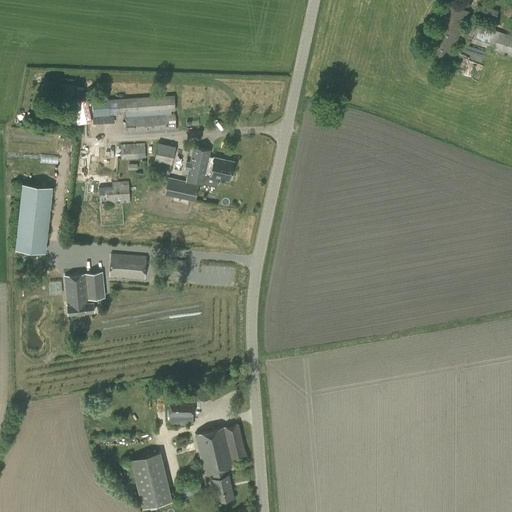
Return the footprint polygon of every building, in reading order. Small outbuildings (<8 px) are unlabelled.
[(447,2),(426,55),(448,65),(469,11),(447,2)] [(477,16),(495,22),(499,10),(482,4),(477,16)] [(511,35),(478,24),(474,33),(468,30),(466,37),(472,39),(471,42),(511,55),(511,35)] [(174,95),(108,99),(101,100),(101,115),(175,111),(174,95)] [(125,116),(126,134),(176,131),(175,114),(125,116)] [(175,146),(158,142),(152,166),(170,170),(175,146)] [(121,159),(145,157),(144,143),(120,145),(121,159)] [(186,177),(185,180),(167,177),(163,194),(194,201),(198,179),(204,180),(205,174),(210,175),(230,180),(234,161),(213,156),(213,157),(209,156),(210,149),(193,146),(186,177)] [(99,204),(129,202),(128,181),(98,183),(99,204)] [(23,184),(16,248),(45,252),(52,187),(23,184)] [(110,253),(109,276),(145,279),(147,256),(110,253)] [(156,258),(155,277),(185,279),(187,261),(156,258)] [(105,302),(105,297),(102,271),(64,275),(67,304),(68,314),(94,311),(93,303),(105,302)] [(193,398),(169,398),(168,424),(193,425),(193,398)] [(234,466),(232,460),(246,456),(238,422),(194,433),(203,473),(234,466)] [(130,458),(142,507),(171,500),(160,451),(130,458)] [(233,497),(228,475),(212,479),(217,501),(233,497)] [(180,482),(183,496),(205,492),(204,489),(208,488),(205,477),(180,482)]
